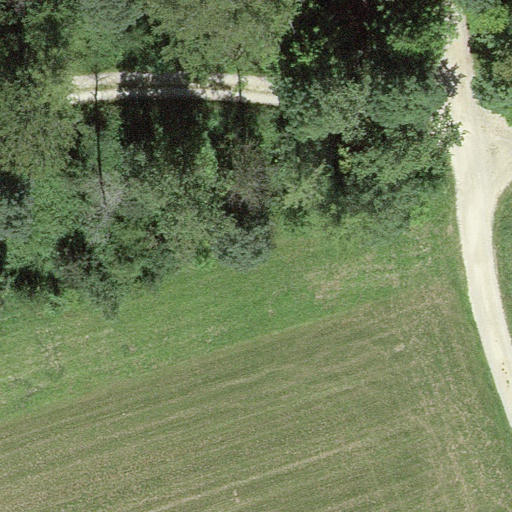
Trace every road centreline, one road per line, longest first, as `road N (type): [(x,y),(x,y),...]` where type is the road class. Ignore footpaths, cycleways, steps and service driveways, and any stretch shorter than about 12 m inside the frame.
road 1 (track): [(0,116),(243,90),(511,137)]
road 2 (track): [(447,0),(472,135),(469,284),(511,388)]
